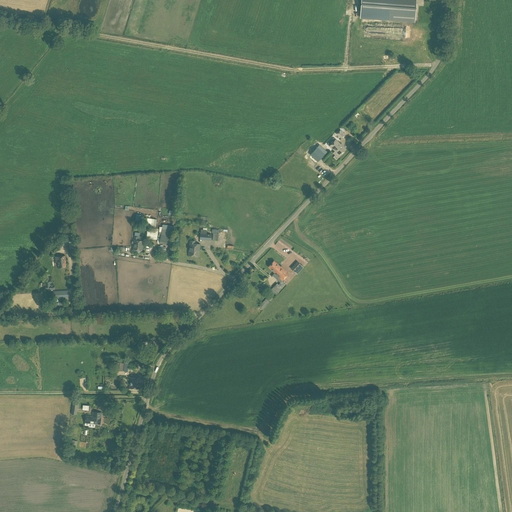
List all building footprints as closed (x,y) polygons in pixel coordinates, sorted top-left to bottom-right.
[(414,21),(415,0),(361,0),(360,17),(414,21)] [(344,133),(341,130),(336,134),(342,139),(346,135),(344,133)] [(336,144),(333,142),(330,146),(335,151),(333,153),(338,157),(346,149),(344,147),(344,146),(343,145),(342,146),(338,142),(336,144)] [(311,155),(309,157),(315,163),(326,151),(319,145),(310,154),(311,155)] [(158,219),(146,218),(145,225),(151,225),(151,230),(157,231),(158,219)] [(159,243),(171,245),(173,234),(174,228),(168,227),(168,230),(166,229),(166,227),(162,226),(161,232),(159,243)] [(200,230),(200,234),(200,240),(211,241),(211,234),(206,234),(206,230),(200,230)] [(133,249),(142,250),(142,241),(137,240),(137,237),(135,237),(134,240),(133,249)] [(189,255),(198,256),(198,248),(199,249),(199,244),(194,244),(194,241),(190,241),(189,255)] [(65,257),(52,258),(52,263),(55,262),(56,267),(66,266),(65,257)] [(279,278),(282,281),(289,273),(281,266),(274,260),(271,263),(283,275),(279,278)] [(291,268),(295,272),(301,265),(297,261),(291,268)] [(283,275),(271,263),(268,267),(275,273),(272,275),(280,283),(279,284),(277,283),(273,287),(271,290),(276,295),(278,293),(286,284),(282,281),(279,278),(283,275)] [(301,265),(295,272),(297,274),(303,267),(301,265)] [(259,307),(262,310),(266,306),(270,302),(268,300),(266,298),(263,302),(259,307)] [(123,371),(124,363),(119,363),(117,362),(114,362),(112,372),(116,372),(116,370),(123,371)] [(129,388),(139,389),(140,378),(130,377),(129,388)] [(322,409),(327,409),(327,413),(333,413),(333,402),(322,402),(322,409)] [(85,421),(89,422),(89,423),(100,424),(101,413),(93,412),(92,417),(86,416),(85,421)]
